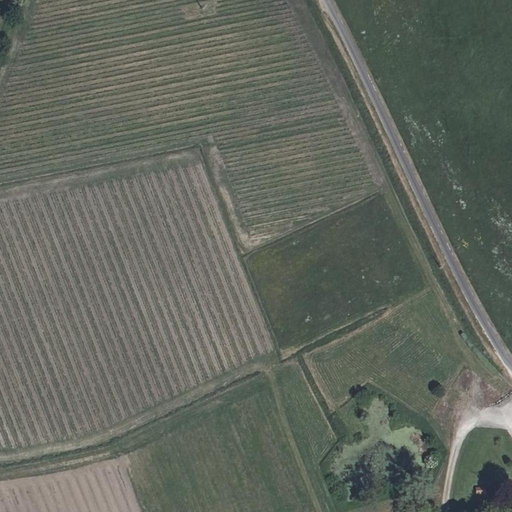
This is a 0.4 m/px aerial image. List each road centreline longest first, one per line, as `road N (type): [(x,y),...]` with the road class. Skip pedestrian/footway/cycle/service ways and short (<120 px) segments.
road 1 (track): [(274,370),(284,367),(206,149),(0,199)]
road 2 (track): [(0,464),(45,461),(274,370),(327,511)]
road 3 (unclassified): [(511,365),(485,327),(325,0)]
road 4 (track): [(450,511),(473,424),(511,405)]
